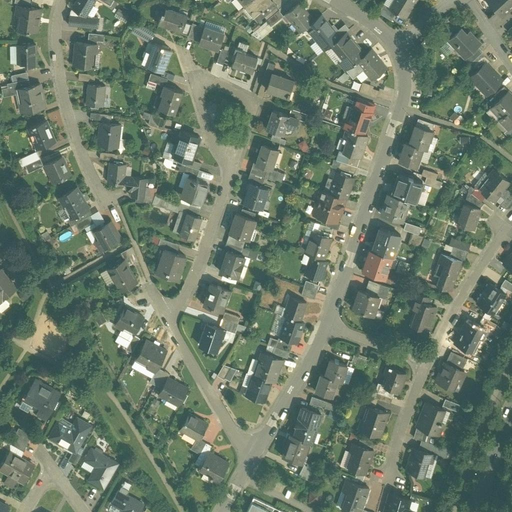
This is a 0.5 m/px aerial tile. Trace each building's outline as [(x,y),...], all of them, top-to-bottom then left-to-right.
[(77,0),(72,9),(86,17),(87,14),(95,0),(77,0)] [(273,1),(271,0),(253,0),(244,8),(253,18),(273,1)] [(392,0),(388,8),(405,18),(412,7),(415,0),(392,0)] [(511,0),(491,0),(498,6),(495,9),(503,17),(511,8),(511,0)] [(273,1),(253,18),(257,23),(277,6),(273,1)] [(304,8),(300,3),(285,15),(300,33),(306,28),(314,21),(308,13),(307,13),(304,9),(304,8)] [(19,6),(18,6),(16,15),(19,15),(17,30),(30,32),(37,33),(41,9),(31,7),(19,6)] [(187,15),(165,8),(163,13),(161,12),(158,23),(167,26),(167,27),(171,28),(172,25),(178,27),(177,29),(182,31),(184,26),(183,26),(185,22),(187,15)] [(395,15),(382,8),(378,13),(392,21),(395,15)] [(93,18),(87,14),(86,17),(72,9),(71,12),(70,15),(69,25),(96,28),(97,18),(93,18)] [(279,10),(267,20),(271,26),(284,16),(279,10)] [(314,21),(306,28),(310,33),(325,21),(321,16),(314,21)] [(325,21),(310,33),(324,50),(331,45),(340,38),(326,21),(325,21)] [(191,24),(185,22),(183,26),(184,26),(182,31),(181,33),(188,35),(189,35),(192,24),(191,24)] [(143,26),(137,23),(133,30),(137,32),(139,32),(143,26)] [(192,24),(189,35),(188,35),(187,38),(194,40),(199,25),(192,23),(191,24),(192,24)] [(156,34),(143,26),(139,32),(152,40),(156,34)] [(224,33),(212,29),(204,27),(199,42),(213,47),(213,48),(219,50),(224,33)] [(466,35),(461,29),(447,42),(464,59),(477,46),(480,43),(469,32),(466,35)] [(104,35),(89,33),(88,40),(104,42),(104,35)] [(364,55),(350,37),(349,37),(346,33),(340,38),(331,45),(342,59),(339,62),(346,70),(357,61),(364,55)] [(97,44),(76,42),(76,43),(77,43),(76,58),(75,58),(74,66),(95,68),(95,66),(92,66),(93,53),(96,53),(97,44)] [(241,42),(238,48),(244,51),(247,45),(241,42)] [(171,49),(154,43),(146,65),(163,71),(171,49)] [(35,44),(17,45),(18,64),(26,63),(26,67),(36,66),(35,44)] [(477,46),(464,59),(469,64),(481,53),(483,52),(477,46)] [(228,51),(221,49),(216,63),(223,65),(228,51)] [(386,68),(371,49),(364,55),(357,61),(346,70),(353,79),(364,70),(372,80),(386,68)] [(257,58),(237,51),(232,65),(240,68),(239,70),(245,71),(245,70),(252,72),(257,58)] [(481,53),(471,63),(478,70),(486,63),(487,64),(489,61),(481,53)] [(275,65),(268,63),(264,77),(269,78),(271,73),(272,74),(275,65)] [(487,64),(486,63),(478,70),(470,78),(486,95),(502,80),(487,64)] [(174,75),(163,71),(161,77),(173,80),(174,75)] [(27,72),(12,75),(13,83),(29,79),(27,72)] [(95,75),(80,73),(79,80),(95,82),(95,75)] [(166,78),(151,73),(148,80),(163,85),(166,78)] [(272,74),(271,73),(269,78),(266,88),(273,90),(272,92),(286,96),(286,97),(288,98),(290,92),(289,92),(293,81),(272,74)] [(13,83),(7,84),(9,91),(19,89),(19,88),(30,86),(29,79),(13,83)] [(30,86),(19,88),(19,89),(22,103),(19,104),(21,113),(44,108),(41,93),(42,93),(40,84),(30,86)] [(105,86),(89,84),(87,105),(103,106),(105,86)] [(183,91),(163,85),(166,86),(159,108),(175,114),(183,91)] [(379,91),(362,85),(359,92),(377,98),(379,91)] [(504,87),(493,97),(498,101),(508,92),(508,91),(504,87)] [(498,101),(491,108),(500,118),(511,106),(511,95),(508,92),(498,101)] [(374,104),(357,98),(355,104),(360,106),(359,109),(371,113),(374,104)] [(359,109),(350,106),(350,107),(353,108),(349,121),(345,120),(343,128),(346,129),(364,135),(371,113),(359,109)] [(511,125),(511,106),(500,118),(499,119),(509,129),(511,125)] [(289,116),(297,119),(304,122),(307,114),(291,109),(289,116)] [(289,116),(273,110),(267,129),(282,135),(285,126),(294,129),(297,119),(289,116)] [(112,115),(91,113),(90,119),(101,120),(101,123),(111,124),(112,115)] [(167,119),(151,114),(148,124),(163,130),(167,119)] [(418,119),(416,126),(432,131),(434,124),(418,119)] [(46,121),(27,129),(31,137),(33,136),(38,149),(55,142),(46,121)] [(111,124),(101,123),(98,146),(118,148),(120,125),(111,124)] [(415,126),(409,144),(423,148),(426,149),(432,131),(416,126),(415,126)] [(346,138),(342,152),(348,154),(360,158),(368,136),(364,135),(346,129),(343,137),(346,138)] [(198,137),(181,131),(173,156),(174,156),(190,161),(191,160),(198,137)] [(405,142),(399,161),(416,167),(423,148),(409,144),(405,142)] [(278,149),(262,144),(256,164),(268,168),(271,170),(271,169),(278,149)] [(37,152),(18,160),(22,167),(25,166),(40,159),(37,152)] [(116,154),(100,152),(99,159),(115,161),(116,154)] [(356,167),(360,158),(348,154),(345,163),(356,167)] [(191,160),(190,161),(174,156),(172,161),(176,162),(185,165),(199,170),(201,163),(191,160)] [(61,157),(48,164),(52,174),(50,175),(54,182),(70,175),(61,157)] [(40,159),(25,166),(28,173),(43,166),(40,159)] [(354,174),(356,167),(345,163),(333,160),(331,166),(354,174)] [(174,169),(183,172),(185,165),(176,162),(174,169)] [(126,165),(110,163),(108,183),(124,184),(124,177),(126,165)] [(268,168),(256,164),(253,163),(250,172),(264,177),(268,168)] [(196,179),(199,170),(185,165),(183,172),(189,174),(188,177),(196,179)] [(271,170),(268,168),(264,177),(280,183),(283,173),(271,169),(271,170)] [(422,175),(426,177),(436,180),(438,174),(424,169),(422,175)] [(509,182),(494,169),(488,177),(491,179),(481,191),(494,202),(499,195),(505,187),(509,182)] [(264,177),(250,172),(248,179),(262,184),(264,177)] [(353,177),(336,172),(329,193),(345,198),(346,198),(353,177)] [(422,182),(398,174),(391,194),(409,200),(415,202),(422,182)] [(146,179),(124,177),(124,184),(127,185),(132,192),(132,196),(143,197),(146,179)] [(196,179),(188,177),(181,197),(201,204),(204,195),(203,195),(208,183),(196,179)] [(426,177),(424,183),(440,188),(442,182),(436,180),(426,177)] [(267,189),(250,183),(243,202),(260,208),(263,199),(264,199),(267,189)] [(77,187),(59,197),(71,219),(89,209),(77,187)] [(506,209),(511,201),(511,193),(505,187),(499,195),(504,199),(500,204),(506,209)] [(329,193),(321,190),(319,197),(318,196),(315,207),(316,207),(313,214),(328,219),(337,222),(341,211),(342,211),(344,205),(343,205),(345,198),(329,193)] [(464,203),(480,208),(483,203),(468,191),(464,203)] [(391,194),(388,193),(381,214),(401,222),(409,200),(391,194)] [(464,203),(457,224),(473,229),(480,208),(464,203)] [(242,208),(240,214),(253,218),(254,213),(242,208)] [(89,209),(71,219),(74,225),(90,216),(92,214),(89,209)] [(201,217),(187,213),(180,234),(194,238),(201,217)] [(240,214),(236,213),(229,233),(245,238),(248,239),(255,219),(253,218),(240,214)] [(90,216),(74,225),(78,232),(94,223),(90,216)] [(337,222),(328,219),(325,226),(334,229),(338,230),(340,223),(337,222)] [(110,222),(101,227),(100,225),(92,229),(98,240),(96,241),(101,250),(121,239),(117,232),(116,233),(110,222)] [(420,227),(405,222),(403,229),(418,235),(420,227)] [(334,229),(325,226),(318,223),(317,229),(332,234),(334,229)] [(400,235),(380,228),(372,251),(392,257),(400,235)] [(331,238),(311,231),(304,253),(311,255),(323,260),(331,238)] [(245,238),(229,233),(226,242),(240,246),(242,248),(245,238)] [(470,244),(451,237),(448,245),(453,246),(465,251),(468,252),(470,244)] [(160,238),(158,244),(165,247),(164,249),(166,249),(176,253),(179,245),(160,238)] [(240,246),(226,242),(223,250),(227,251),(227,250),(237,254),(240,246)] [(465,251),(453,246),(449,256),(462,261),(465,251)] [(132,247),(126,250),(131,261),(132,264),(138,261),(132,247)] [(176,253),(166,249),(158,270),(170,274),(169,277),(178,279),(186,256),(176,253)] [(126,250),(121,253),(125,259),(127,263),(131,261),(126,250)] [(237,254),(227,250),(227,251),(220,271),(237,277),(244,256),(237,254)] [(371,250),(363,272),(385,279),(392,257),(372,251),(371,250)] [(509,255),(502,264),(511,271),(511,252),(509,256),(509,255)] [(449,256),(441,253),(435,270),(440,272),(436,286),(451,291),(462,261),(449,256)] [(323,260),(311,255),(304,275),(321,280),(327,261),(323,260)] [(125,259),(108,269),(121,292),(138,282),(127,263),(125,259)] [(399,259),(395,270),(406,274),(410,263),(399,259)] [(0,301),(16,289),(0,269),(0,301)] [(511,283),(505,279),(501,286),(511,292),(511,283)] [(319,285),(306,280),(303,287),(316,292),(319,285)] [(369,280),(365,291),(376,295),(378,290),(380,284),(369,280)] [(505,293),(489,283),(476,303),(492,313),(505,293)] [(229,290),(211,284),(203,305),(222,311),(229,290)] [(389,287),(380,284),(378,290),(387,294),(389,287)] [(316,292),(303,287),(301,295),(314,299),(316,292)] [(365,291),(359,290),(353,309),(381,318),(383,310),(375,308),(379,296),(376,295),(365,291)] [(385,299),(387,294),(378,290),(376,295),(379,296),(385,299)] [(416,293),(414,300),(428,304),(430,297),(416,293)] [(306,302),(290,297),(284,316),(287,317),(300,321),(306,302)] [(428,304),(414,300),(411,309),(416,311),(411,326),(427,331),(436,307),(428,304)] [(144,317),(125,307),(115,325),(123,330),(125,327),(136,333),(144,317)] [(239,317),(224,311),(219,328),(223,329),(234,333),(239,317)] [(280,337),(297,343),(299,335),(300,335),(302,329),(301,329),(304,322),(300,321),(287,317),(280,337)] [(482,317),(477,326),(486,331),(491,334),(496,325),(482,317)] [(477,326),(466,320),(454,343),(471,352),(479,338),(482,340),(486,331),(477,326)] [(219,328),(206,323),(199,345),(209,348),(209,347),(216,349),(223,329),(219,328)] [(134,335),(126,349),(132,353),(140,338),(134,335)] [(155,372),(156,372),(158,368),(167,351),(146,340),(136,358),(148,365),(147,367),(155,372)] [(289,352),(291,346),(277,341),(275,347),(289,352)] [(287,358),(289,352),(275,347),(274,347),(272,353),(287,358)] [(282,359),(261,352),(254,375),(271,381),(275,382),(282,359)] [(452,352),(447,363),(459,369),(464,358),(452,352)] [(368,360),(353,355),(351,361),(365,366),(368,360)] [(330,360),(324,376),(337,380),(341,382),(347,365),(330,360)] [(447,363),(445,362),(440,373),(439,372),(435,381),(452,389),(456,381),(459,382),(464,371),(459,369),(447,363)] [(223,365),(217,376),(224,380),(224,378),(230,367),(223,365)] [(236,369),(230,367),(224,378),(230,381),(236,369)] [(405,373),(387,367),(385,374),(388,376),(384,385),(384,386),(395,391),(399,392),(405,373)] [(149,382),(155,386),(163,371),(158,368),(156,372),(155,372),(149,382)] [(166,378),(167,378),(169,374),(163,371),(155,386),(161,389),(166,378)] [(254,375),(253,375),(246,396),(264,402),(271,381),(254,375)] [(320,375),(315,391),(331,397),(337,380),(324,376),(320,375)] [(161,389),(158,395),(179,406),(187,388),(167,378),(166,378),(161,389)] [(60,394),(36,380),(25,398),(41,407),(37,414),(46,419),(60,394)] [(395,391),(384,386),(384,385),(378,382),(374,392),(377,392),(392,398),(395,391)] [(390,404),(392,398),(377,392),(375,398),(377,399),(390,404)] [(377,399),(375,398),(362,394),(360,400),(375,406),(377,399)] [(312,396),(309,403),(324,408),(326,402),(312,396)] [(460,405),(445,399),(442,406),(457,412),(460,405)] [(443,409),(426,402),(416,427),(438,436),(443,424),(441,423),(441,421),(438,420),(443,409)] [(309,403),(307,409),(321,414),(322,414),(324,408),(309,403)] [(297,426),(294,436),(309,441),(312,442),(321,414),(307,409),(302,407),(295,425),(297,426)] [(387,413),(369,407),(365,420),(362,419),(359,429),(380,436),(387,413)] [(189,413),(180,429),(196,438),(199,439),(207,424),(189,413)] [(71,429),(58,422),(49,437),(75,451),(76,452),(91,425),(77,418),(71,429)] [(32,435),(19,428),(13,438),(27,445),(32,435)] [(294,436),(290,434),(282,457),(301,463),(309,441),(294,436)] [(376,441),(361,436),(358,443),(373,448),(376,441)] [(27,445),(13,438),(10,445),(24,452),(27,445)] [(206,443),(199,439),(196,438),(190,449),(199,454),(206,443)] [(421,440),(418,449),(434,454),(437,445),(421,440)] [(206,443),(199,454),(194,464),(200,467),(208,452),(209,452),(212,447),(206,443)] [(373,450),(353,443),(350,452),(353,453),(348,468),(364,474),(373,450)] [(418,449),(413,447),(406,471),(422,476),(426,461),(431,463),(434,454),(418,449)] [(117,463),(91,448),(85,460),(96,466),(94,470),(88,479),(103,488),(117,463)] [(76,452),(75,451),(67,465),(73,469),(81,454),(76,452)] [(34,466),(10,452),(0,469),(25,483),(34,466)] [(202,477),(216,485),(229,463),(209,452),(208,452),(200,467),(199,468),(205,471),(202,477)] [(96,466),(85,460),(83,463),(94,470),(96,466)] [(298,475),(309,480),(314,470),(303,465),(298,475)] [(359,511),(369,488),(346,480),(343,491),(348,493),(342,508),(352,511),(359,511)] [(129,494),(119,489),(112,503),(127,511),(126,511),(138,511),(143,504),(128,495),(129,494)] [(410,500),(389,494),(384,511),(411,511),(412,510),(407,508),(410,500)] [(285,511),(252,497),(244,511),(285,511)] [(0,502),(0,511),(5,511),(9,507),(0,502)]
